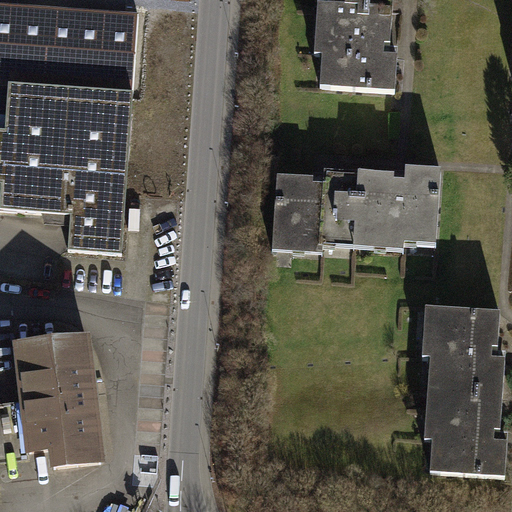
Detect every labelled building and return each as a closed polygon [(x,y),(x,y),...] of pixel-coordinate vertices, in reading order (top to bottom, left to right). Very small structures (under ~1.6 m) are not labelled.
[(314,0),(314,10),(389,15),(390,0),(314,0)] [(68,253),(119,258),(138,15),(0,6),(0,185),(1,185),(0,201),(0,213),(70,219),(68,253)] [(389,15),(314,10),(310,65),(319,65),(318,93),(393,98),(395,63),(381,62),(381,58),(382,54),(387,55),(389,15)] [(355,178),(350,253),(404,257),(404,248),(432,250),(438,175),(403,173),(402,187),(398,186),(394,186),(395,181),(355,178)] [(272,181),(266,256),(320,260),(321,251),(350,253),(355,178),(319,176),(318,190),(314,189),(311,189),(311,184),(272,181)] [(496,317),(421,312),(417,366),(426,367),(424,395),(500,400),(502,364),(488,363),(488,360),(489,356),(494,356),(496,317)] [(94,337),(16,344),(27,463),(52,460),(53,470),(106,465),(94,337)] [(500,400),(424,395),(421,449),(430,450),(428,478),(503,482),(506,447),(491,446),(492,443),(492,439),(497,439),(500,400)]
